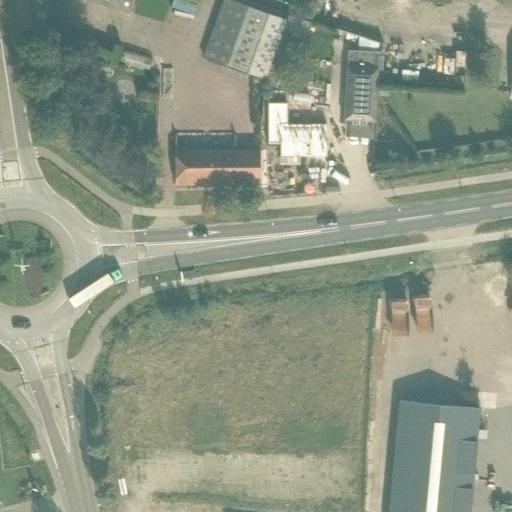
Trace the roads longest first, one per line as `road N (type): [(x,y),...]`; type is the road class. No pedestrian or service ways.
road 1 (primary): [(277,235),(511,206)]
road 2 (primary): [(88,285),(236,255),(277,235)]
road 3 (primary): [(277,235),(84,237)]
road 4 (primary): [(33,198),(0,27)]
road 5 (tertiary): [(16,335),(75,462)]
road 6 (tertiary): [(75,462),(58,324)]
